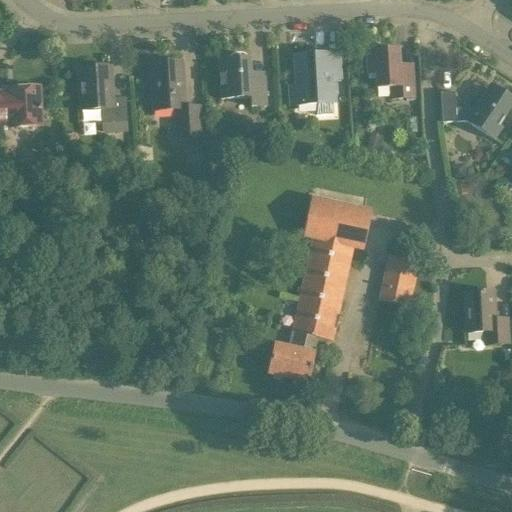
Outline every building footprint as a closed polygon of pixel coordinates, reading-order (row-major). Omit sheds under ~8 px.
[(374,75),(375,90),(389,89),(390,101),(413,100),(411,73),(398,74),(397,51),(365,53),(366,76),(374,75)] [(289,107),(316,106),(316,116),(332,115),(332,105),(330,81),(340,80),(338,54),(296,57),(298,87),(288,88),(289,107)] [(217,62),(219,101),(249,99),(250,109),(265,108),(264,80),(250,80),(249,60),(246,60),(245,58),(243,57),(240,56),(237,55),(233,56),(230,57),(229,59),(228,61),(217,62)] [(149,65),(152,113),(174,111),(176,139),(200,138),(198,109),(184,109),(181,63),(149,65)] [(100,111),(101,125),(101,136),(127,134),(126,124),(125,99),(110,100),(108,69),(110,69),(110,68),(76,70),(76,71),(78,71),(80,111),(79,111),(79,112),(100,111)] [(41,127),(39,89),(15,90),(15,94),(8,95),(8,90),(7,90),(7,95),(0,95),(0,125),(9,125),(9,129),(10,129),(10,125),(17,124),(17,128),(41,127)] [(454,94),(439,95),(441,125),(465,124),(493,142),(501,130),(497,127),(511,105),(511,100),(500,93),(498,97),(488,90),(483,97),(473,112),(455,113),(454,94)] [(377,156),(382,138),(370,135),(364,152),(377,156)] [(451,179),(464,177),(462,164),(449,166),(451,179)] [(511,176),(502,192),(503,192),(508,184),(511,186),(511,176)] [(464,194),(463,184),(452,186),(453,196),(464,194)] [(313,355),(312,355),(315,340),(332,343),(352,250),(312,242),(288,350),(274,347),(267,375),(306,384),(313,355)] [(378,303),(408,309),(418,264),(387,257),(378,303)] [(485,347),(507,345),(506,321),(494,322),(492,295),(482,295),(482,293),(478,294),(478,296),(451,297),(451,298),(463,297),(466,335),(484,334),(485,347)]
